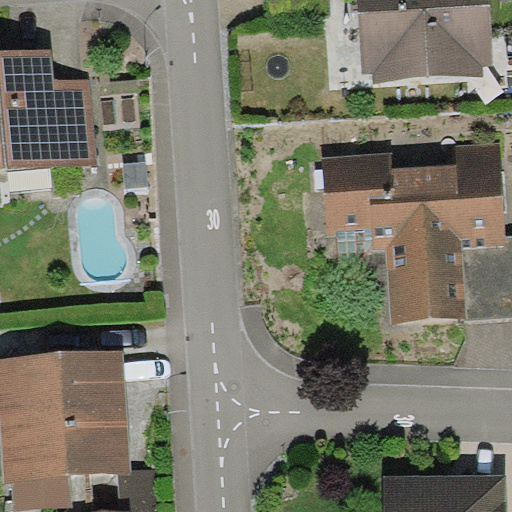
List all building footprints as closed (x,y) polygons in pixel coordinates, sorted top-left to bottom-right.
[(268,0),(269,17),(331,14),(329,0),(268,0)] [(490,0),(360,0),(365,74),(374,73),(375,83),(485,76),(484,65),(495,64),(490,0)] [(0,172),(96,166),(91,80),(53,83),(50,47),(0,50),(0,172)] [(393,151),(323,156),(329,255),(389,251),(393,321),(468,317),(463,248),(507,245),(506,236),(500,142),(456,144),(457,164),(394,168),(393,151)] [(511,235),(506,236),(507,245),(463,248),(468,317),(468,322),(511,318),(511,235)] [(123,351),(0,358),(0,419),(4,483),(14,482),(15,509),(73,506),(71,476),(119,472),(131,472),(131,469),(123,351)] [(157,511),(155,468),(131,469),(131,472),(119,472),(120,511),(157,511)] [(505,511),(505,475),(383,475),(383,511),(505,511)]
